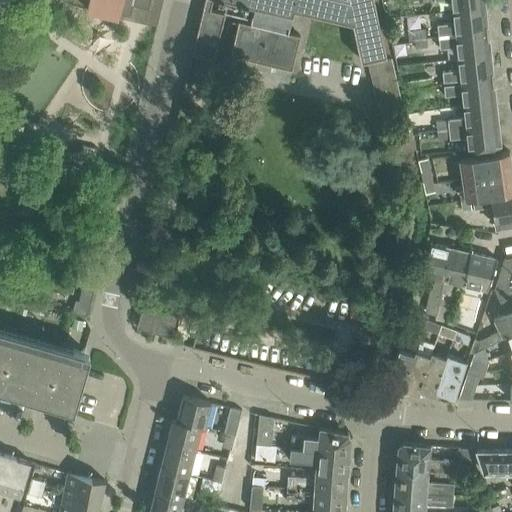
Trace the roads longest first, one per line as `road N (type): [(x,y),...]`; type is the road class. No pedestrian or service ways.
road 1 (residential): [(158,365),(120,344),(109,304),(181,0)]
road 2 (residential): [(376,412),(158,365)]
road 3 (residential): [(135,470),(0,431)]
road 4 (residential): [(511,420),(376,412)]
